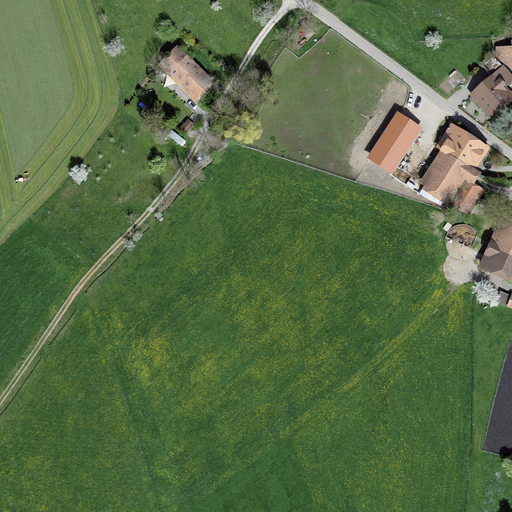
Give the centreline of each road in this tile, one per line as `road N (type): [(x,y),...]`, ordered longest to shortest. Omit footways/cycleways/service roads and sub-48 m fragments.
road 1 (track): [(0,402),(79,289),(183,174),(290,0)]
road 2 (tertiary): [(300,0),(511,154)]
